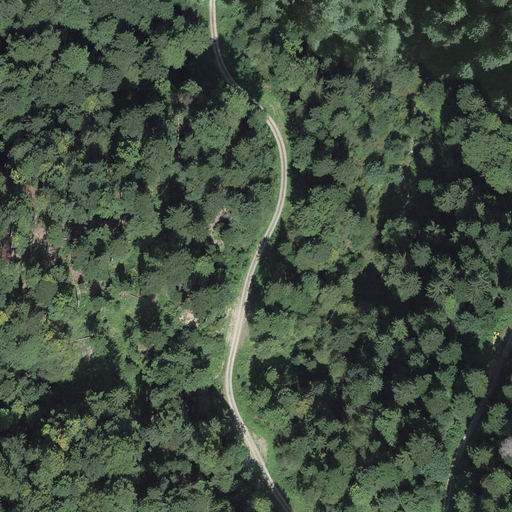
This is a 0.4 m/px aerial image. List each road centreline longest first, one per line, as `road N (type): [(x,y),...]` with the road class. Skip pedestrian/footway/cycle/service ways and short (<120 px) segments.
road 1 (track): [(212,0),(219,68),(268,113),(282,147),(280,210),(249,274),(228,386),(266,482),(289,511)]
road 2 (track): [(443,511),(457,449),(511,339)]
